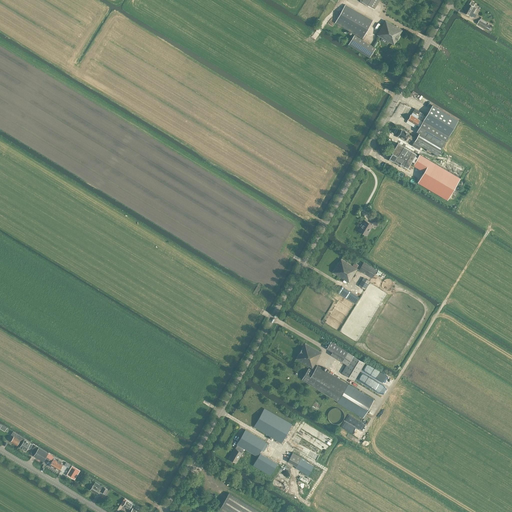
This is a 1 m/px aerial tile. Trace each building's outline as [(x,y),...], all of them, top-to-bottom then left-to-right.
[(360,0),(361,0),(375,8),(379,0),(360,0)] [(474,6),(473,6),(475,4),(471,1),(470,3),(468,3),(463,12),(472,17),(472,16),(475,17),(477,14),(474,12),(476,8),(474,6)] [(373,20),(356,10),(345,4),(335,23),(363,38),(373,20)] [(479,19),(477,24),(489,30),(491,26),(479,19)] [(394,44),(403,30),(385,20),(377,35),(394,44)] [(370,57),(376,47),(354,34),(348,44),(370,57)] [(433,104),(423,120),(449,135),(459,120),(433,104)] [(419,126),(422,121),(420,120),(418,118),(419,116),(413,112),(411,114),(409,117),(408,117),(408,118),(408,119),(407,120),(414,124),(415,124),(417,125),(419,126)] [(419,126),(416,131),(419,133),(442,147),(449,135),(423,120),(422,121),(419,126)] [(402,130),(398,135),(406,140),(407,137),(412,139),(413,137),(408,133),(402,130)] [(418,135),(441,149),(442,147),(419,133),(418,135)] [(438,155),(441,149),(418,135),(417,136),(414,141),(421,145),(438,155)] [(419,150),(421,145),(414,141),(414,142),(412,145),(419,150)] [(401,165),(401,164),(408,168),(416,153),(398,142),(389,158),(401,165)] [(447,200),(460,177),(443,167),(420,153),(413,165),(424,171),(418,182),(447,200)] [(449,157),(443,167),(460,177),(466,167),(449,157)] [(377,225),(380,220),(375,217),(372,222),(377,225)] [(369,231),(373,225),(364,220),(358,230),(366,234),(368,231),(369,231)] [(355,262),(352,265),(341,258),(333,272),(349,282),(358,268),(357,268),(359,264),(355,262)] [(359,270),(369,276),(372,278),(377,270),(364,261),(359,270)] [(363,277),(359,285),(362,287),(364,288),(368,280),(363,277)] [(347,298),(353,302),(354,302),(357,298),(353,295),(350,293),(341,287),(338,292),(347,298)] [(354,379),(365,362),(331,341),(327,348),(332,352),(331,354),(347,364),(342,372),(354,379)] [(313,368),(319,357),(319,356),(321,353),(321,352),(305,343),(296,358),(313,368)] [(309,368),(302,379),(364,417),(374,400),(317,365),(314,371),(309,368)] [(345,415),(345,414),(344,412),(344,411),(343,410),(342,409),(340,408),(338,407),(337,407),(336,407),(334,408),(332,409),(331,410),(330,411),(330,412),(329,414),(329,415),(329,417),(330,418),(331,420),(332,421),(333,422),(335,423),(336,423),(338,423),(339,423),(341,422),(342,422),(343,421),(344,419),(344,418),(345,417),(345,415)] [(282,442),(292,424),(264,408),(254,426),(282,442)] [(242,452),(244,448),(257,456),(266,441),(246,429),(237,444),(238,444),(236,448),(235,447),(229,458),(236,463),(242,452)] [(21,440),(23,441),(25,439),(25,438),(13,431),(11,434),(14,436),(10,441),(17,445),(21,440)] [(31,443),(25,439),(23,441),(20,447),(26,451),(28,448),(29,448),(32,443),(31,443)] [(46,457),(46,456),(49,453),(36,445),(32,450),(32,451),(32,452),(32,453),(32,454),(33,455),(34,455),(43,461),(46,457)] [(46,456),(46,457),(51,461),(54,456),(49,453),(46,456)] [(271,475),(278,463),(260,453),(253,465),(271,475)] [(302,458),(293,453),(289,462),(297,466),(302,458)] [(310,476),(315,466),(305,461),(306,459),(303,457),(296,468),(310,476)] [(59,471),(63,464),(54,458),(49,465),(59,471)] [(72,466),(67,474),(75,479),(80,471),(72,466)] [(97,494),(100,490),(105,494),(108,489),(101,485),(95,482),(94,484),(93,484),(90,490),(97,494)] [(261,511),(229,493),(217,511),(261,511)] [(124,499),(121,504),(123,505),(129,509),(129,510),(130,511),(141,511),(142,511),(134,506),(135,505),(126,500),(124,499)]
